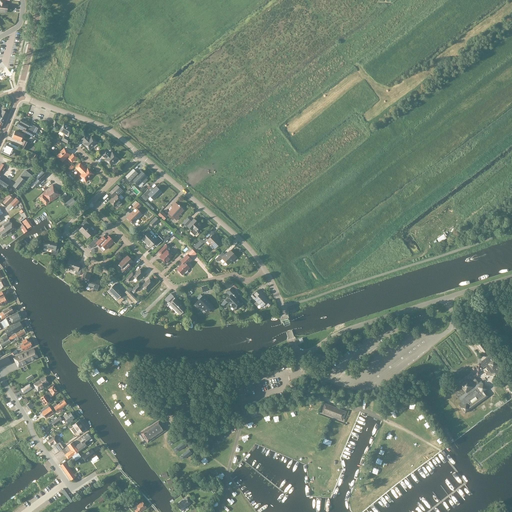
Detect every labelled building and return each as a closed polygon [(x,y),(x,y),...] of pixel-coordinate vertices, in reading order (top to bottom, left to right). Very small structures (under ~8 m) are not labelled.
[(19,122),(16,127),(23,130),(22,131),(32,137),(34,133),(35,134),(38,128),(36,127),(30,124),(21,119),(20,122),(19,122)] [(66,135),(65,136),(64,136),(62,140),(67,143),(69,139),(67,138),(68,136),(72,129),(64,124),(60,131),(66,135)] [(12,139),(20,142),(23,134),(15,131),(12,139)] [(89,150),(96,143),(91,137),(89,139),(85,135),(81,139),(84,143),(84,144),(89,150)] [(29,144),(24,141),(20,147),(26,150),(29,144)] [(5,144),(1,152),(3,153),(11,157),(12,157),(13,157),(14,154),(14,153),(12,152),(13,148),(16,150),(17,147),(9,143),(8,145),(7,145),(5,144)] [(62,162),(67,157),(68,158),(71,162),(76,158),(72,154),(70,156),(69,155),(64,149),(56,156),(62,162)] [(106,151),(104,149),(100,154),(102,155),(105,159),(105,160),(110,165),(117,158),(112,153),(110,155),(106,151)] [(80,164),(79,164),(78,163),(74,167),(82,174),(80,176),(85,182),(92,175),(87,169),(86,170),(80,164)] [(26,171),(13,186),(18,190),(25,182),(26,183),(32,176),(26,171)] [(31,181),(36,186),(46,176),(41,171),(31,181)] [(130,176),(127,174),(125,177),(132,184),(134,182),(137,186),(142,182),(143,183),(146,180),(145,178),(146,177),(140,171),(137,174),(135,171),(130,176)] [(9,185),(2,180),(0,182),(0,184),(5,188),(9,185)] [(139,191),(132,184),(128,188),(135,195),(139,191)] [(38,197),(46,205),(52,200),(52,201),(61,194),(53,185),(45,191),(46,192),(38,197)] [(121,200),(118,197),(123,191),(119,187),(111,195),(114,197),(109,202),(115,207),(116,205),(118,207),(121,204),(120,202),(121,200)] [(145,201),(150,197),(153,200),(161,192),(156,187),(150,193),(148,190),(141,197),(145,201)] [(9,195),(2,202),(6,206),(13,199),(9,195)] [(13,207),(19,202),(15,198),(9,204),(13,207)] [(135,209),(126,218),(132,224),(142,215),(137,210),(140,206),(137,203),(133,207),(135,209)] [(165,213),(171,207),(167,203),(161,209),(165,213)] [(168,213),(176,221),(179,218),(177,216),(183,210),(175,203),(171,207),(173,208),(169,213),(168,213)] [(158,215),(164,221),(167,217),(161,211),(158,215)] [(159,221),(155,217),(149,223),(153,227),(159,221)] [(22,222),(24,225),(27,229),(32,225),(27,218),(22,222)] [(5,229),(0,232),(0,233),(3,237),(6,234),(6,236),(11,235),(11,233),(16,229),(9,219),(2,225),(5,229)] [(188,221),(183,226),(188,230),(189,228),(191,230),(190,232),(194,236),(195,236),(197,233),(197,232),(196,231),(200,227),(197,224),(198,223),(194,219),(190,223),(188,221)] [(78,227),(80,230),(79,231),(86,238),(93,232),(87,226),(89,224),(85,220),(78,227)] [(141,239),(146,243),(153,236),(149,232),(151,230),(148,228),(143,233),(145,235),(141,239)] [(213,235),(207,241),(215,249),(221,243),(213,235)] [(103,236),(96,243),(100,248),(102,246),(105,250),(114,242),(108,236),(105,239),(103,236)] [(155,239),(153,236),(146,243),(150,247),(154,244),(156,246),(163,240),(158,236),(155,239)] [(199,241),(199,242),(201,244),(202,244),(203,243),(204,243),(206,241),(206,240),(207,239),(204,236),(201,238),(199,241)] [(56,241),(45,239),(43,248),(52,250),(51,254),(57,255),(59,245),(56,244),(56,241)] [(161,255),(159,257),(166,264),(171,259),(170,258),(172,256),(166,250),(169,247),(166,244),(158,252),(161,255)] [(229,251),(222,258),(228,264),(235,257),(229,251)] [(120,270),(124,274),(132,268),(129,265),(133,262),(127,256),(119,264),(122,268),(120,270)] [(183,264),(177,270),(182,275),(184,273),(184,274),(186,274),(187,272),(188,271),(187,271),(189,269),(186,265),(191,261),(187,256),(181,261),(183,264)] [(79,262),(70,259),(67,268),(75,270),(75,273),(79,275),(82,266),(79,265),(79,262)] [(129,282),(135,276),(138,279),(143,274),(139,270),(134,275),(132,273),(126,278),(129,282)] [(86,274),(85,275),(84,279),(83,283),(87,284),(86,286),(97,289),(100,281),(89,277),(90,276),(86,274)] [(147,290),(153,284),(148,279),(142,286),(147,290)] [(124,293),(115,284),(108,291),(117,300),(117,301),(118,303),(120,303),(123,299),(122,298),(126,294),(130,299),(131,302),(133,302),(135,304),(138,301),(127,290),(124,293)] [(135,293),(141,287),(138,284),(132,290),(135,293)] [(231,288),(226,293),(229,296),(225,301),(234,310),(241,303),(236,298),(238,295),(231,288)] [(254,300),(254,299),(256,301),(254,304),(257,307),(259,304),(262,307),(265,304),(268,307),(272,303),(268,300),(267,300),(260,294),(261,293),(259,290),(254,295),(253,294),(250,296),(254,300)] [(165,299),(168,302),(166,304),(168,306),(169,305),(179,315),(179,316),(181,314),(180,313),(186,308),(176,298),(175,299),(170,294),(165,299)] [(198,300),(196,302),(200,306),(207,313),(212,307),(202,296),(200,295),(196,298),(198,300)] [(0,320),(1,320),(13,312),(10,307),(0,313),(0,321),(1,321),(0,320)] [(4,320),(7,326),(20,320),(17,313),(7,318),(4,320)] [(1,338),(4,342),(8,339),(7,337),(20,329),(23,328),(19,322),(17,323),(4,330),(7,335),(1,338)] [(8,338),(10,340),(14,338),(15,339),(17,338),(18,338),(21,337),(20,336),(25,333),(23,329),(15,334),(15,333),(8,338)] [(18,354),(18,353),(32,346),(29,341),(27,342),(26,339),(22,341),(23,344),(20,346),(21,348),(16,350),(12,352),(14,356),(18,354)] [(480,341),(475,345),(483,355),(488,352),(480,341)] [(14,359),(18,367),(28,363),(28,361),(31,360),(32,361),(35,359),(35,358),(37,357),(34,350),(31,351),(31,350),(14,359)] [(484,360),(480,363),(483,368),(486,366),(492,374),(494,372),(498,377),(503,373),(490,355),(484,360)] [(7,356),(2,359),(5,366),(11,363),(7,356)] [(452,391),(449,393),(452,396),(454,394),(462,404),(459,406),(465,414),(488,396),(484,391),(487,389),(481,382),(479,383),(471,373),(461,381),(459,378),(454,382),(455,385),(450,388),(452,391)] [(41,379),(33,384),(37,392),(46,386),(45,384),(48,383),(45,378),(42,380),(41,379)] [(29,384),(20,389),(23,394),(32,388),(29,384)] [(45,395),(40,398),(45,405),(50,402),(48,399),(58,392),(53,386),(48,390),(49,392),(45,395)] [(166,408),(170,416),(176,413),(176,414),(185,410),(184,410),(190,407),(187,399),(166,408)] [(64,401),(57,405),(55,403),(52,405),(54,408),(57,413),(60,411),(60,410),(67,405),(64,401)] [(345,413),(324,405),(321,412),(327,415),(327,416),(336,419),(336,418),(342,420),(345,413)] [(397,408),(401,415),(405,412),(401,405),(397,408)] [(49,407),(41,413),(45,419),(53,413),(49,407)] [(230,417),(239,414),(236,407),(228,410),(230,417)] [(261,409),(253,412),(255,417),(263,414),(261,409)] [(59,417),(51,423),(54,427),(62,421),(64,423),(64,424),(66,426),(73,421),(72,420),(74,418),(70,413),(67,415),(66,414),(60,418),(59,417)] [(415,419),(419,424),(425,419),(421,414),(415,419)] [(74,428),(72,429),(75,433),(76,432),(78,434),(85,430),(78,421),(72,426),(74,428)] [(147,442),(164,431),(161,425),(158,422),(141,433),(147,442)] [(63,449),(61,451),(64,455),(68,459),(73,456),(77,453),(79,451),(80,452),(87,447),(85,444),(91,439),(87,433),(80,438),(82,441),(75,446),(73,443),(72,442),(67,446),(63,449)] [(177,435),(170,440),(173,444),(180,439),(177,435)] [(55,437),(47,442),(50,447),(53,444),(55,447),(59,444),(55,437)] [(182,442),(176,447),(179,451),(185,446),(182,442)] [(209,443),(205,447),(210,452),(214,448),(209,443)] [(96,455),(95,454),(100,450),(97,446),(92,450),(91,449),(81,456),(86,462),(96,455)] [(188,450),(182,455),(185,459),(192,454),(188,450)] [(65,462),(60,466),(67,476),(72,472),(65,462)] [(75,477),(72,472),(67,476),(71,481),(75,477)] [(181,503),(177,506),(180,511),(189,505),(190,504),(185,498),(180,501),(181,502),(181,503)] [(123,511),(129,507),(126,502),(120,506),(123,511)] [(137,509),(134,511),(135,511),(139,511),(146,508),(142,502),(135,506),(137,509)]
